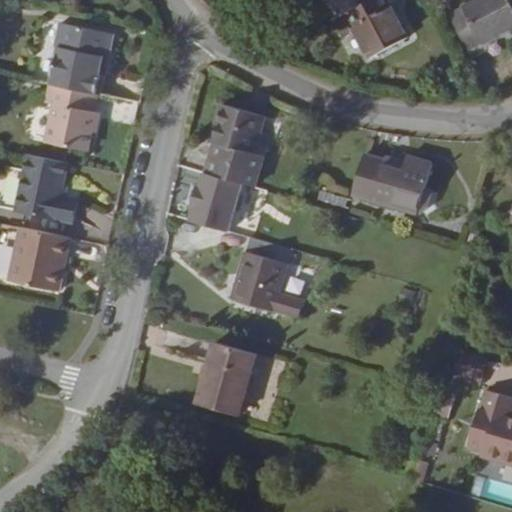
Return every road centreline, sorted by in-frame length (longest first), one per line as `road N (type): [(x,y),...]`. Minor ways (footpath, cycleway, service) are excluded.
road 1 (unclassified): [(109,389),(194,26)]
road 2 (unclassified): [(194,26),(339,103),(480,121),(511,113)]
road 3 (unclassified): [(0,495),(109,389)]
